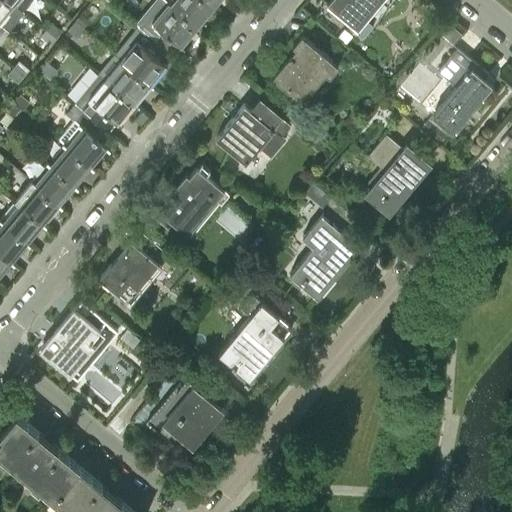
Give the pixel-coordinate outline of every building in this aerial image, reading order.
[(12,0),(0,0),(0,16),(13,1),(12,0)] [(29,0),(12,0),(13,1),(23,9),(29,0)] [(181,44),(197,24),(169,0),(155,0),(136,23),(137,24),(166,48),(174,38),(181,44)] [(213,5),(206,0),(169,0),(197,24),(213,5)] [(328,0),(327,2),(357,27),(354,31),(362,37),(373,24),(365,18),(379,0),(328,0)] [(84,28),(75,20),(70,26),(79,34),(84,28)] [(51,22),(46,28),(55,36),(60,30),(51,22)] [(451,23),(441,34),(451,42),(460,32),(451,23)] [(159,57),(166,48),(137,24),(114,53),(120,58),(148,82),(165,62),(159,57)] [(55,36),(46,28),(40,35),(50,42),(55,36)] [(345,30),(339,36),(344,41),(350,34),(345,30)] [(318,88),(338,64),(301,33),(292,44),(297,48),(292,54),(290,52),(273,73),(301,96),(312,83),(318,88)] [(432,113),(454,131),(492,84),(484,77),(488,72),(457,46),(437,69),(456,85),(432,113)] [(148,82),(120,58),(114,53),(99,72),(105,77),(133,100),(148,82)] [(46,59),(39,68),(50,77),(57,68),(46,59)] [(19,60),(14,66),(23,74),(28,68),(19,60)] [(23,74),(14,66),(9,73),(18,80),(23,74)] [(133,100),(105,77),(99,72),(75,101),(103,124),(110,115),(116,120),(133,100)] [(21,107),(27,99),(20,93),(14,100),(21,107)] [(13,117),(21,107),(14,100),(5,111),(13,117)] [(293,126),(262,100),(253,110),(244,102),(215,136),(245,161),(258,145),(272,157),(287,139),(285,137),(293,126)] [(110,147),(96,136),(97,135),(95,133),(103,124),(75,101),(65,112),(77,122),(62,141),(93,167),(110,147)] [(422,125),(440,140),(446,133),(428,118),(422,125)] [(366,191),(389,210),(429,162),(406,143),(403,147),(385,132),(367,154),(385,169),(366,191)] [(93,167),(62,141),(46,160),(77,186),(93,167)] [(77,186),(46,160),(31,179),(62,205),(77,186)] [(196,165),(189,174),(186,172),(176,184),(156,207),(187,233),(216,198),(220,202),(229,192),(196,165)] [(62,205),(31,179),(15,198),(46,224),(62,205)] [(46,224),(15,198),(0,215),(0,217),(30,242),(46,224)] [(277,218),(263,207),(254,217),(268,228),(277,218)] [(313,244),(289,272),(304,284),(317,294),(320,290),(359,243),(341,229),(321,212),(302,235),(313,244)] [(152,215),(146,222),(167,238),(172,232),(152,215)] [(30,242),(0,217),(0,249),(14,262),(30,242)] [(166,270),(175,259),(142,232),(134,242),(130,239),(101,274),(130,299),(159,265),(166,270)] [(170,245),(165,251),(175,259),(180,253),(170,245)] [(0,278),(14,262),(0,249),(0,278)] [(249,314),(218,352),(249,378),(292,326),(252,292),(240,307),(249,314)] [(77,377),(117,329),(81,299),(41,347),(50,355),(77,377)] [(41,347),(32,358),(50,373),(55,367),(46,359),(50,355),(41,347)] [(94,372),(87,380),(111,400),(118,392),(94,372)] [(223,408),(183,375),(145,420),(185,454),(223,408)] [(80,464),(16,411),(0,430),(0,453),(53,497),(80,464)] [(137,511),(80,464),(53,497),(70,511),(137,511)]
